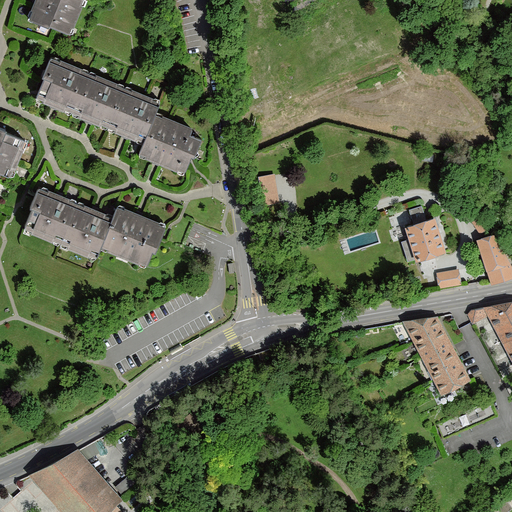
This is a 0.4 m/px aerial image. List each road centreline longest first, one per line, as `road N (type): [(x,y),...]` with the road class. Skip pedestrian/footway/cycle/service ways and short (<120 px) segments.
road 1 (residential): [(202,0),(260,330)]
road 2 (secondary): [(0,474),(260,330)]
road 3 (secondary): [(260,330),(511,290)]
